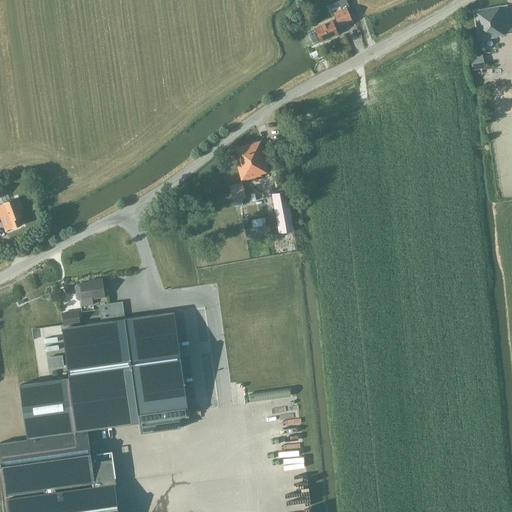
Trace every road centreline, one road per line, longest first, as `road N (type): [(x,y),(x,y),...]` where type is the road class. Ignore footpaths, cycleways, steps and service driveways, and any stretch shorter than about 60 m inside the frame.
road 1 (unclassified): [(0,277),(182,175),(267,109),(466,0)]
road 2 (unknown): [(127,208),(156,294),(195,293),(211,303),(227,412),(206,455),(133,479)]
